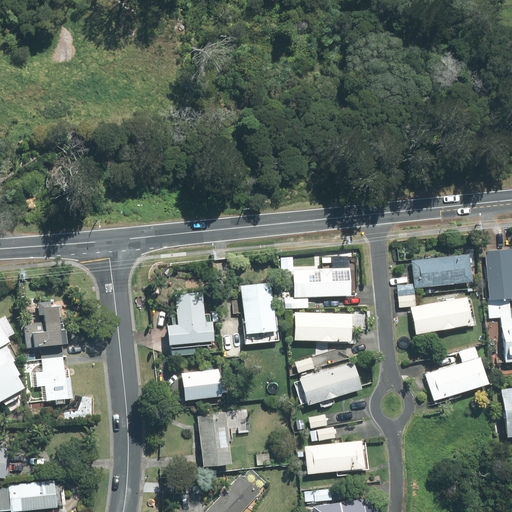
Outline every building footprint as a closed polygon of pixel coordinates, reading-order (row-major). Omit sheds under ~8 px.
[(285,60),(280,42),(268,46),(268,48),(249,53),(260,95),(286,88),(279,62),(285,60)] [(499,316),(503,361),(511,360),(511,317),(509,317),(507,297),(511,296),(511,270),(510,247),(482,250),(487,297),(486,297),(488,317),(499,316)] [(413,286),(471,280),(467,253),(410,259),(413,286)] [(348,267),(291,269),(292,297),(349,294),(348,267)] [(243,332),(273,329),(268,282),(238,284),(243,332)] [(410,285),(394,285),(395,306),(411,305),(410,285)] [(201,313),(200,291),(172,293),(174,315),(169,315),(170,323),(164,324),(165,343),(168,342),(169,355),(193,353),(193,345),(209,343),(208,339),(210,339),(209,319),(208,319),(208,313),(201,313)] [(465,296),(409,306),(414,333),(470,323),(465,296)] [(40,358),(61,357),(60,343),(63,343),(62,332),(63,332),(62,322),(60,323),(58,304),(40,306),(42,322),(30,323),(31,325),(23,326),(25,347),(39,346),(40,358)] [(350,312),(293,311),(292,339),(349,340),(350,312)] [(15,361),(5,343),(9,341),(0,323),(0,398),(22,387),(15,375),(18,373),(12,362),(15,361)] [(431,400),(487,382),(479,356),(423,374),(431,400)] [(61,357),(40,358),(42,371),(34,372),(36,386),(44,385),(45,400),(72,398),(70,377),(63,378),(61,357)] [(308,357),(292,361),(295,373),(311,368),(308,357)] [(360,388),(352,362),(297,377),(305,404),(360,388)] [(182,399),(219,395),(217,368),(179,372),(182,399)] [(511,434),(511,387),(499,389),(504,436),(511,434)] [(228,462),(224,412),(195,415),(200,465),(228,462)] [(322,412),(305,418),(308,428),(325,423),(322,412)] [(331,427),(307,431),(309,440),(332,436),(331,427)] [(305,473),(363,467),(360,440),(302,446),(305,473)] [(252,511),(255,507),(248,504),(259,492),(240,473),(203,511),(252,511)] [(10,511),(55,506),(52,479),(8,484),(8,486),(0,486),(0,510),(10,510),(10,511)] [(332,488),(301,489),(301,500),(332,499),(332,488)] [(369,511),(367,497),(310,505),(311,511),(369,511)]
